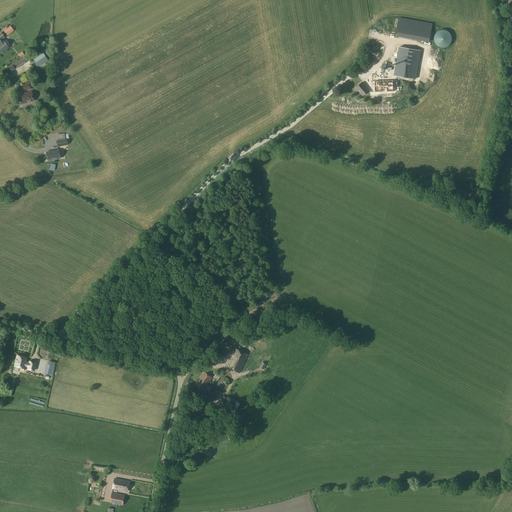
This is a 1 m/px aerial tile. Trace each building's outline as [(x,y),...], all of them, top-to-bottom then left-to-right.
[(429,41),(432,24),(401,18),(397,36),(429,41)] [(13,30),(10,26),(4,30),(7,34),(13,30)] [(443,47),(445,47),(446,47),(448,46),(449,45),(450,44),(451,42),(451,41),(452,39),(452,38),(451,36),(451,35),(450,33),(448,32),(447,31),(446,31),(444,30),(442,30),(441,31),(439,31),(438,32),(437,33),(436,34),(435,36),(435,37),(435,39),(435,41),(435,42),(436,44),(437,45),(439,46),(440,47),(442,47),(443,47)] [(3,41),(2,39),(4,37),(1,32),(0,33),(0,53),(8,47),(3,40),(3,41)] [(372,53),(380,48),(377,44),(370,50),(372,53)] [(399,48),(394,75),(414,78),(419,52),(399,48)] [(42,53),(33,59),(38,66),(47,60),(42,53)] [(392,80),(374,83),(376,93),(394,90),(392,80)] [(363,96),(369,91),(361,82),(356,87),(363,96)] [(32,94),(31,91),(21,95),(23,104),(25,103),(25,104),(28,103),(28,102),(34,100),(33,98),(35,98),(33,93),(32,94)] [(60,158),(58,150),(46,152),(46,153),(45,153),(46,157),(47,156),(48,160),(60,158)] [(246,322),(243,324),(246,327),(255,321),(252,318),(250,319),(249,319),(246,321),(246,322)] [(36,354),(39,355),(38,358),(45,359),(47,351),(37,349),(36,354)] [(239,372),(248,355),(236,349),(228,366),(239,372)] [(264,369),(271,355),(267,353),(259,367),(264,369)] [(212,363),(218,358),(215,354),(209,360),(212,363)] [(29,361),(29,363),(26,362),(27,357),(17,355),(14,367),(14,366),(13,370),(19,371),(20,368),(19,368),(19,367),(24,368),(25,366),(28,367),(27,369),(34,370),(36,363),(29,361)] [(55,366),(47,364),(45,374),(53,375),(55,366)] [(203,391),(213,377),(204,371),(195,385),(203,391)] [(237,409),(240,402),(229,397),(226,403),(237,409)] [(128,491),(129,481),(115,479),(113,489),(128,491)] [(123,506),(125,496),(112,493),(111,504),(123,506)]
